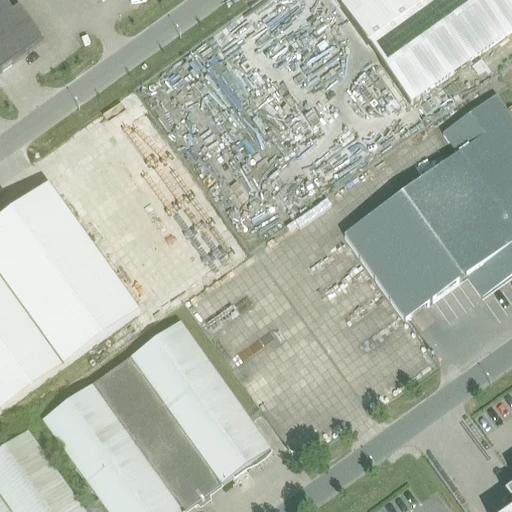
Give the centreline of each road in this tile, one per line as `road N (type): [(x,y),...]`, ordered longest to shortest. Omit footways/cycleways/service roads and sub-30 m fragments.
road 1 (unclassified): [(289,511),(511,352)]
road 2 (unclassified): [(0,148),(207,0)]
